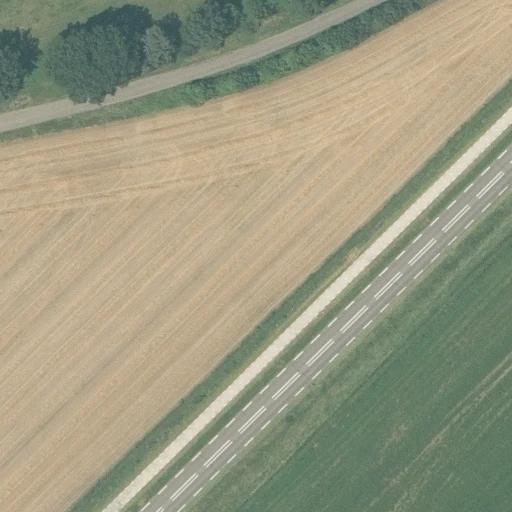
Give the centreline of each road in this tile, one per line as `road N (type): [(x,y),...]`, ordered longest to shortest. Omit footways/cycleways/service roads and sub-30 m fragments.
road 1 (primary): [(159,511),(511,163)]
road 2 (track): [(511,224),(225,511)]
road 3 (unclassified): [(0,122),(208,67),(367,0)]
